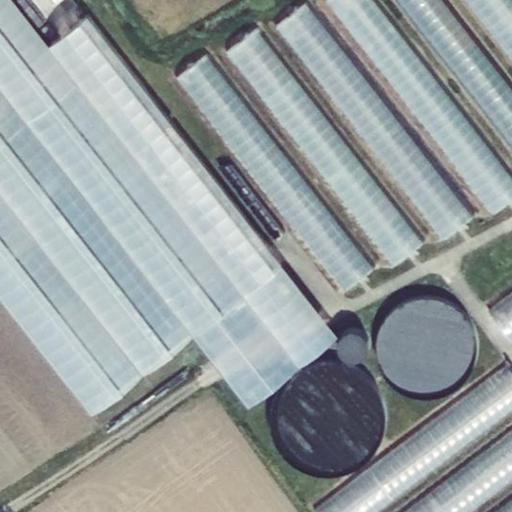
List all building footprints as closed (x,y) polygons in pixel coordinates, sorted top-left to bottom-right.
[(309,0),(285,17),(444,238),(475,216),(320,0),(309,0)] [(511,199),(511,175),(388,0),(343,0),(493,213),(511,199)] [(511,0),(477,0),(511,48),(511,0)] [(264,22),(235,44),(397,264),(442,230),(422,202),(405,214),(264,22)] [(511,71),(482,29),(451,50),(511,137),(511,71)] [(378,265),(213,49),(183,71),(348,288),(378,265)] [(452,289),(376,317),(405,397),(482,369),(452,289)] [(511,291),(492,306),(511,334),(511,291)] [(358,325),(335,335),(346,359),(369,348),(358,325)] [(319,511),(374,511),(511,414),(511,366),(316,506),(319,511)] [(471,511),(511,483),(511,435),(404,511),(471,511)] [(511,511),(511,502),(498,511),(511,511)]
